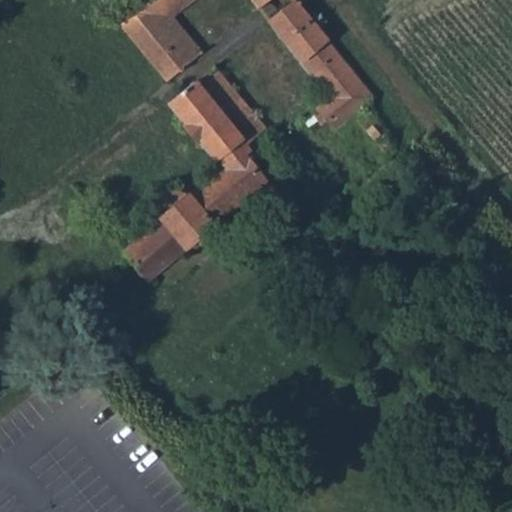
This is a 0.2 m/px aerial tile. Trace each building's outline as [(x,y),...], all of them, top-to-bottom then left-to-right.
[(202,52),(176,19),(161,0),(152,0),(134,15),(179,71),(202,52)] [(267,0),(161,0),(176,19),(200,0),(247,0),(255,10),(267,0)] [(361,109),(374,98),(293,0),(267,22),(328,99),(315,109),(333,131),(353,115),(361,109)] [(216,66),(196,82),(225,118),(228,119),(247,104),(216,66)] [(172,103),(224,165),(248,145),(267,130),(247,104),(228,119),(225,118),(196,82),(172,103)] [(390,158),(396,152),(361,109),(353,115),(390,158)] [(224,165),(228,172),(245,156),(254,152),(248,145),(224,165)] [(228,172),(127,255),(149,283),(200,242),(204,246),(208,246),(214,242),(216,238),(215,235),(212,230),(269,184),(248,159),(254,152),(245,156),(228,172)] [(347,213),(336,201),(325,210),(335,223),(347,213)]
